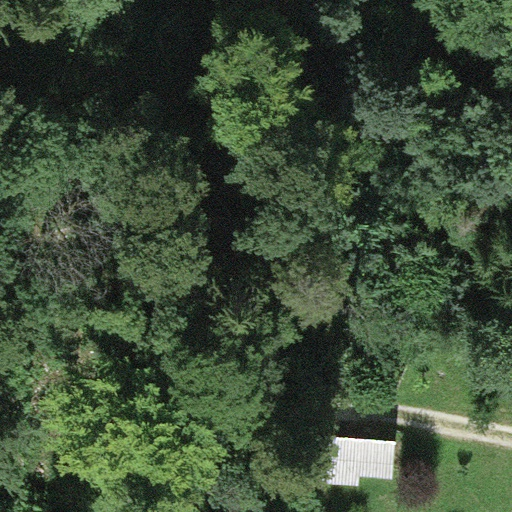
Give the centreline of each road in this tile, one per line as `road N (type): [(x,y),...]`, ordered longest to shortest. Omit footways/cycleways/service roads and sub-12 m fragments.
road 1 (track): [(511,314),(439,247),(278,41),(256,0)]
road 2 (track): [(511,440),(444,430),(321,437)]
